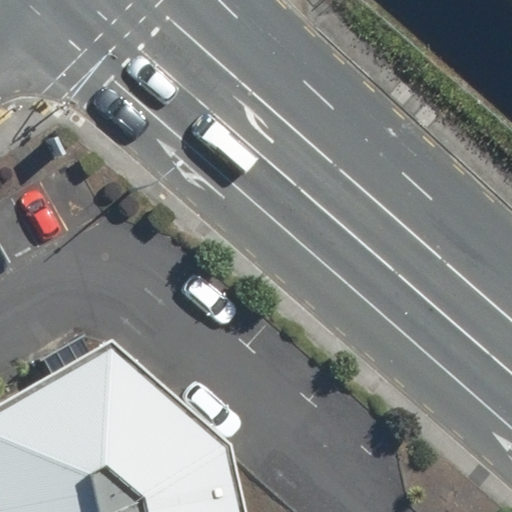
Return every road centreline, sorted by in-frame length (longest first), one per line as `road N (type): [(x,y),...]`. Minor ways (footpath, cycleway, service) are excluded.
road 1 (secondary): [(511,387),(60,0)]
road 2 (secondary): [(221,0),(511,257)]
